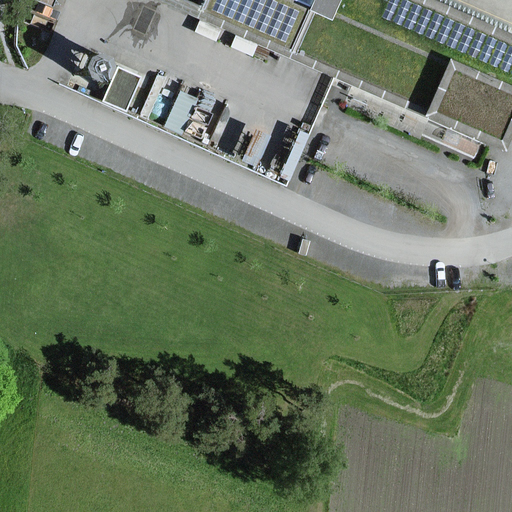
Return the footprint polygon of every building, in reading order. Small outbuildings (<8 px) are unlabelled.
[(511,45),(409,0),(133,0),(314,79),(304,102),(317,107),(327,85),(411,122),(408,128),(478,159),(502,104),(511,108),(511,45)] [(100,59),(90,55),(80,59),(75,70),(79,80),(90,85),(100,80),(105,70),(100,59)] [(136,77),(111,66),(96,102),(121,113),(125,102),(136,77)] [(193,100),(175,91),(159,127),(177,136),(193,100)] [(263,136),(248,129),(233,161),(248,168),(263,136)] [(283,182),(303,135),(293,131),(272,178),(283,182)]
